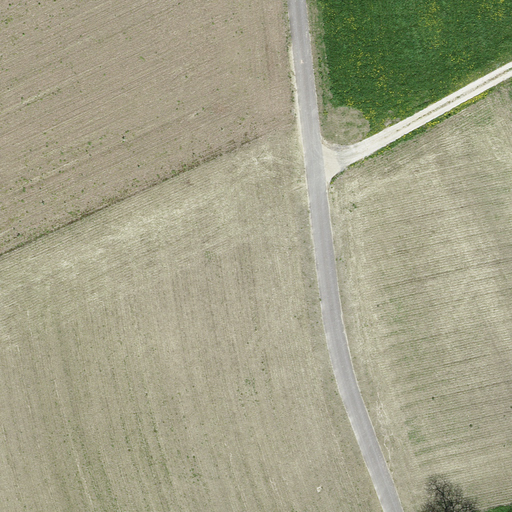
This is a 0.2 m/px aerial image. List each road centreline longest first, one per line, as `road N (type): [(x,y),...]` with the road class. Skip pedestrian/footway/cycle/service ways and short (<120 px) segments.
road 1 (residential): [(297,0),(329,320),(349,400)]
road 2 (track): [(511,77),(313,182)]
